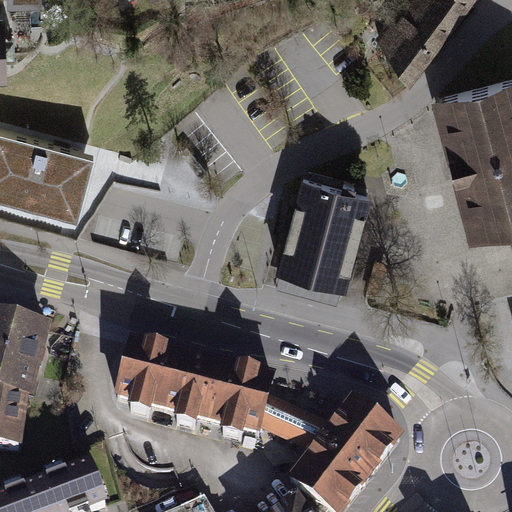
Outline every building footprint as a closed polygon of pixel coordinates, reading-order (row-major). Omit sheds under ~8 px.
[(416,0),(381,42),(412,88),(476,0),(416,0)] [(511,79),(430,101),(465,237),(511,224),(511,79)] [(93,155),(0,129),(0,197),(78,219),(89,173),(93,155)] [(368,196),(301,180),(279,271),(307,278),(346,287),(368,196)] [(48,330),(0,318),(0,387),(27,394),(32,396),(48,330)] [(266,438),(267,435),(276,401),(280,386),(131,348),(118,401),(133,405),(131,413),(150,418),(152,410),(181,417),(178,426),(195,430),(197,421),(227,429),(225,438),(242,443),(244,433),(266,438)] [(0,387),(0,448),(18,451),(27,394),(0,387)] [(337,428),(276,401),(267,435),(315,458),(337,428)] [(353,407),(337,428),(315,458),(291,491),(319,511),(349,511),(401,443),(353,407)] [(90,467),(0,500),(0,511),(92,511),(105,507),(90,467)] [(211,511),(203,498),(171,511),(211,511)] [(300,511),(294,502),(280,511),(300,511)]
